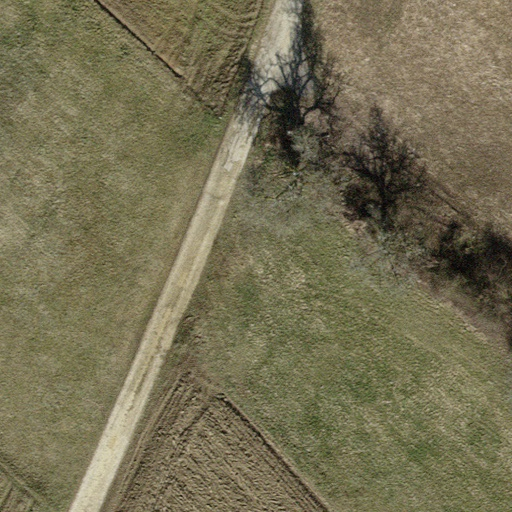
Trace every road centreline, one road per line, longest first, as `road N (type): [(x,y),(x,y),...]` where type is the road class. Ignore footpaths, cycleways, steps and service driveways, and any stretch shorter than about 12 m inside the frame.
road 1 (track): [(283,49),(213,231),(88,511)]
road 2 (track): [(283,49),(511,249)]
